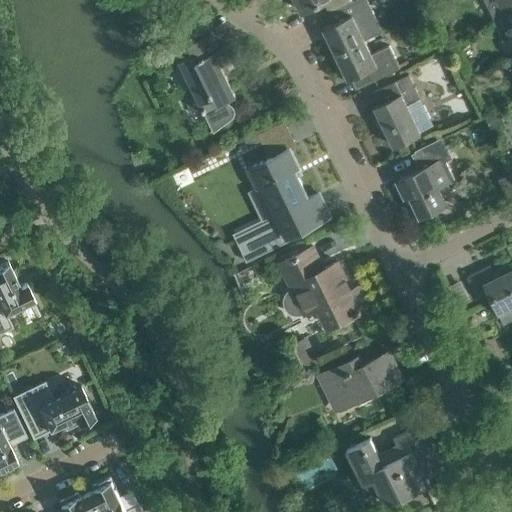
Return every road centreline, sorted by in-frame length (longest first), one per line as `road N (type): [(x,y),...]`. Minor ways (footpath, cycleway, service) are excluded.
road 1 (residential): [(215,0),(295,62),(398,273)]
road 2 (residential): [(398,273),(506,511)]
road 3 (residential): [(398,273),(511,217)]
